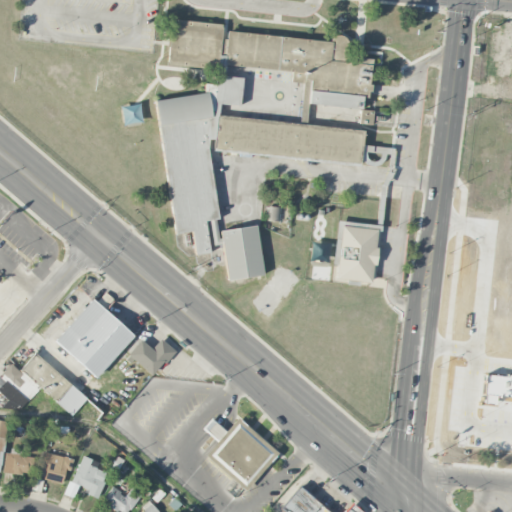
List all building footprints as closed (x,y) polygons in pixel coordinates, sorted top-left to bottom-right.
[(216,148),(358,166),(362,132),(219,114),(220,104),(239,107),(243,78),(224,76),(226,65),(292,73),(290,86),(310,80),(307,103),(362,110),(369,58),(350,56),(343,34),(318,42),(224,29),(224,26),(172,19),(166,64),(217,71),(215,85),(204,84),(204,89),(147,106),(183,233),(189,231),(196,256),(202,254),(216,148)] [(372,125),(372,111),(359,110),(359,124),(372,125)] [(277,222),(278,208),(269,207),(267,221),(277,222)] [(372,282),(377,225),(336,222),(333,265),(336,266),(335,280),(372,282)] [(227,281),(263,275),(255,225),(219,231),(227,281)] [(511,250),(467,245),(464,262),(469,263),(469,265),(511,270),(511,250)] [(112,300),(105,293),(96,302),(104,310),(112,300)] [(96,378),(133,336),(92,299),(54,341),(96,378)] [(140,340),(127,356),(153,377),(174,351),(160,339),(152,349),(140,340)] [(86,399),(35,353),(18,371),(10,364),(0,375),(0,394),(19,411),(39,388),(71,416),(86,399)] [(466,448),(511,453),(511,373),(474,369),(466,448)] [(203,429),(217,441),(207,453),(245,486),(275,451),(236,418),(225,431),(211,419),(203,429)] [(38,478),(62,483),(65,469),(70,470),(72,459),(43,453),(38,478)] [(32,474),(33,455),(4,454),(3,473),(32,474)] [(98,462),(80,456),(66,495),(74,498),(77,489),(98,497),(106,473),(96,469),(98,462)] [(128,511),(140,494),(130,488),(125,496),(111,487),(102,502),(118,511),(128,511)] [(279,511),(359,511),(351,504),(344,511),(328,511),(299,487),(279,511)] [(140,511),(158,511),(150,503),(140,511)]
